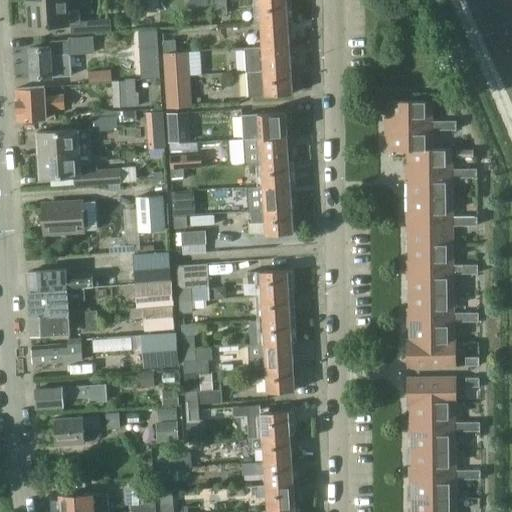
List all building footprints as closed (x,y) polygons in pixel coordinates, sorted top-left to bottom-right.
[(68,0),(28,0),(29,2),(26,4),(26,12),(30,14),(31,26),(71,23),(72,34),(112,32),(111,19),(81,20),(81,10),(69,11),(68,0)] [(226,0),(225,0),(214,1),(215,14),(227,13),(226,0)] [(287,0),(258,0),(260,22),(289,20),(287,0)] [(289,20),(260,22),(261,46),(290,44),(289,20)] [(71,54),(92,53),(92,52),(98,52),(98,40),(92,40),(92,39),(70,40),(70,39),(49,41),(50,47),(30,48),(32,78),(72,75),(71,54)] [(164,53),(176,52),(176,40),(164,41),(164,53)] [(290,44),(245,47),(246,71),(292,68),(290,44)] [(163,53),(165,77),(191,76),(189,51),(176,52),(164,53),(163,53)] [(292,68),(246,71),(248,96),(293,93),(292,68)] [(111,70),(89,71),(89,82),(112,81),(111,70)] [(191,76),(165,77),(167,108),(192,106),(191,76)] [(126,80),(112,81),(113,107),(139,106),(139,92),(136,92),(135,78),(125,79),(126,80)] [(46,109),(65,108),(64,96),(45,97),(45,88),(16,89),(18,120),(47,118),(46,109)] [(387,116),(384,116),(385,126),(456,125),(456,121),(433,121),(433,101),(386,101),(387,116)] [(259,137),(288,135),(286,111),(242,113),(244,138),(259,137)] [(189,112),(168,114),(170,142),(190,141),(189,112)] [(91,131),(119,129),(118,116),(90,118),(91,131)] [(456,125),(385,126),(385,136),(387,136),(387,151),(407,150),(433,150),(433,149),(433,129),(456,129),(456,125)] [(39,131),(41,154),(90,151),(90,142),(80,142),(79,128),(39,131)] [(288,135),(259,137),(244,138),(243,138),(245,162),(249,162),(261,161),(289,160),(288,135)] [(453,148),(433,149),(433,150),(407,150),(407,163),(405,163),(405,174),(477,173),(477,168),(453,169),(453,148)] [(90,151),(41,154),(43,177),(77,175),(77,185),(139,180),(138,166),(93,170),(94,172),(83,172),(82,162),(91,161),(90,151)] [(191,159),(183,160),(183,155),(171,156),(172,180),(184,180),(184,168),(191,167),(191,159)] [(289,160),(261,161),(249,162),(249,174),(261,173),(262,185),(291,184),(289,160)] [(477,173),(405,174),(406,184),(407,184),(408,198),(454,198),(453,177),(477,177),(477,173)] [(291,184),(262,185),(249,186),(250,197),(263,197),(264,210),(292,208),(291,184)] [(139,232),(165,230),(163,195),(137,197),(139,232)] [(454,198),(408,198),(408,211),(406,211),(406,222),(477,222),(477,216),(454,217),(454,198)] [(83,202),(44,205),(45,233),(85,230),(97,230),(95,202),(83,202)] [(186,203),(173,204),(174,216),(187,215),(186,203)] [(292,208),(264,210),(252,210),(252,223),(264,222),(265,234),(294,232),(292,208)] [(215,213),(193,213),(193,222),(215,222),(215,213)] [(187,215),(174,216),(175,228),(187,227),(187,215)] [(477,222),(406,222),(406,232),(408,232),(408,247),(454,246),(454,225),(478,225),(477,222)] [(182,245),(207,244),(206,230),(181,232),(182,245)] [(454,246),(408,247),(408,260),(406,260),(406,271),(478,270),(478,264),(454,265),(454,246)] [(136,283),(172,281),(170,251),(133,254),(135,284),(136,283)] [(231,270),(231,262),(211,262),(212,270),(231,270)] [(208,263),(177,265),(180,299),(180,309),(193,308),(207,307),(207,300),(210,299),(209,277),(208,263)] [(67,268),(29,271),(30,292),(68,289),(85,288),(94,287),(92,274),(67,276),(67,268)] [(260,269),(260,271),(248,272),(248,283),(260,283),(261,294),(290,293),(288,268),(260,269)] [(478,270),(406,271),(406,280),(408,280),(409,295),(455,294),(454,273),(478,273),(478,270)] [(173,304),(172,281),(136,283),(138,307),(151,306),(172,304),(173,304)] [(68,289),(30,292),(31,312),(31,314),(52,313),(52,317),(70,315),(70,312),(69,310),(69,301),(85,300),(85,288),(68,289)] [(290,293),(261,294),(262,318),(291,316),(290,293)] [(455,294),(409,295),(409,308),(407,308),(407,319),(478,318),(478,312),(455,313),(455,294)] [(172,304),(151,306),(152,319),(153,331),(173,329),(173,317),(172,304)] [(52,313),(31,314),(32,333),(71,331),(70,326),(80,326),(79,323),(89,323),(90,331),(98,331),(98,314),(90,315),(90,310),(70,312),(70,315),(52,317),(52,313)] [(291,316),(262,318),(264,342),(292,340),(291,316)] [(478,318),(407,319),(407,328),(409,328),(409,338),(407,338),(407,343),(455,342),(455,321),(478,321),(478,318)] [(175,332),(143,334),(145,368),(177,367),(179,366),(177,332),(175,332)] [(112,333),(112,353),(137,354),(138,334),(112,333)] [(184,336),(182,336),(183,347),(195,346),(194,336),(184,336)] [(292,340),(264,342),(265,366),(294,364),(292,340)] [(455,342),(407,343),(407,368),(456,367),(455,342)] [(60,344),(33,346),(34,363),(61,361),(82,360),(81,343),(60,344)] [(195,360),(195,346),(183,347),(184,361),(195,360)] [(479,367),(479,358),(466,359),(466,367),(479,367)] [(294,364),(265,366),(265,367),(256,368),(257,378),(266,377),(267,391),(295,389),(294,364)] [(154,372),(139,373),(139,386),(154,385),(154,372)] [(408,377),(408,402),(457,401),(457,376),(408,377)] [(478,376),(465,376),(465,385),(479,384),(478,376)] [(185,384),(186,409),(199,408),(198,404),(222,402),(221,390),(199,391),(198,381),(185,382),(186,384),(185,384)] [(106,383),(36,389),(37,407),(65,405),(64,399),(91,397),(91,402),(108,401),(106,383)] [(177,390),(163,391),(163,406),(163,405),(178,405),(177,390)] [(457,401),(408,402),(408,406),(410,405),(410,426),(480,424),(480,422),(454,422),(454,405),(457,405),(457,401)] [(177,407),(158,408),(158,420),(177,419),(177,407)] [(199,408),(186,409),(187,424),(200,422),(199,408)] [(260,412),(262,437),(290,435),(289,410),(260,412)] [(84,428),(100,427),(100,416),(54,418),(56,443),(85,442),(84,428)] [(178,421),(156,422),(158,442),(179,440),(178,421)] [(480,424),(410,426),(411,450),(455,449),(454,431),(480,430),(480,424)] [(290,435),(262,437),(262,438),(252,438),(253,448),(263,447),(264,461),(292,459),(290,435)] [(455,449),(411,450),(411,465),(408,465),(409,474),(481,472),(481,469),(455,470),(455,449)] [(159,468),(179,466),(181,466),(181,458),(171,459),(170,455),(158,455),(159,468)] [(292,459),(264,461),(252,461),(253,473),(265,472),(266,484),(294,482),(292,459)] [(159,468),(160,480),(172,479),(171,474),(180,474),(179,466),(159,468)] [(481,472),(409,474),(409,485),(411,485),(411,498),(455,497),(455,479),(481,478),(481,472)] [(132,504),(153,503),(152,482),(131,484),(132,504)] [(294,482),(266,484),(266,485),(256,486),(257,496),(266,496),(267,508),(296,506),(294,482)] [(108,492),(92,493),(59,495),(60,511),(91,511),(92,511),(92,510),(97,509),(97,511),(102,511),(109,511),(108,492)] [(455,511),(455,497),(411,498),(411,511),(455,511)] [(132,511),(153,511),(153,503),(132,504),(132,511)] [(173,511),(173,503),(161,503),(161,511),(173,511)]
